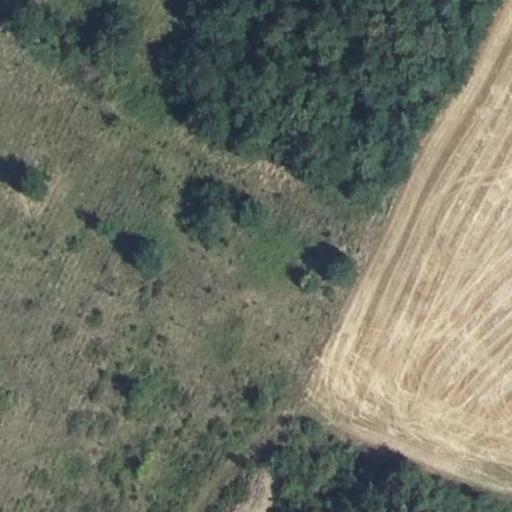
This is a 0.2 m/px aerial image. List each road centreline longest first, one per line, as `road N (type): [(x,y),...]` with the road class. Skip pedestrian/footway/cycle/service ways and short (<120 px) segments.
road 1 (track): [(494,0),(378,221),(293,415)]
road 2 (track): [(0,46),(378,221)]
road 3 (track): [(203,511),(260,438),(293,415)]
